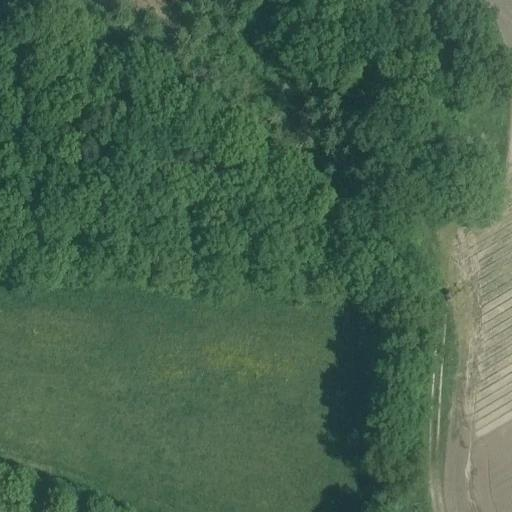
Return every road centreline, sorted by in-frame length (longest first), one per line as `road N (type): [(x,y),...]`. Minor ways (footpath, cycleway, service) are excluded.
road 1 (track): [(408,254),(415,343),(381,488),(384,511)]
road 2 (track): [(408,254),(384,123),(390,12),(383,0)]
